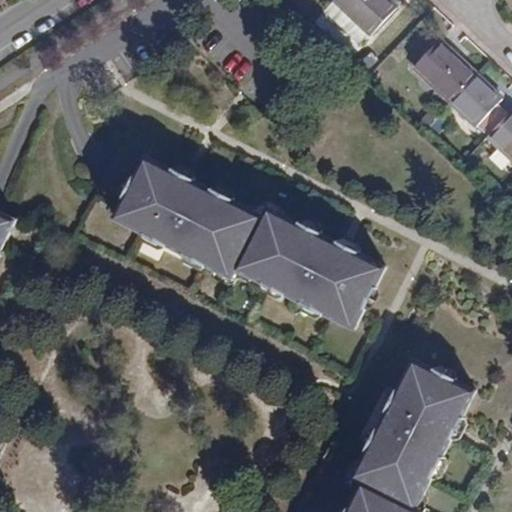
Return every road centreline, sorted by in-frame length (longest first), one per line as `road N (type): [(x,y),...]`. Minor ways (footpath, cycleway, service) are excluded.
road 1 (residential): [(72,65),(70,98),(83,147),(109,182)]
road 2 (residential): [(72,65),(44,80),(9,165)]
